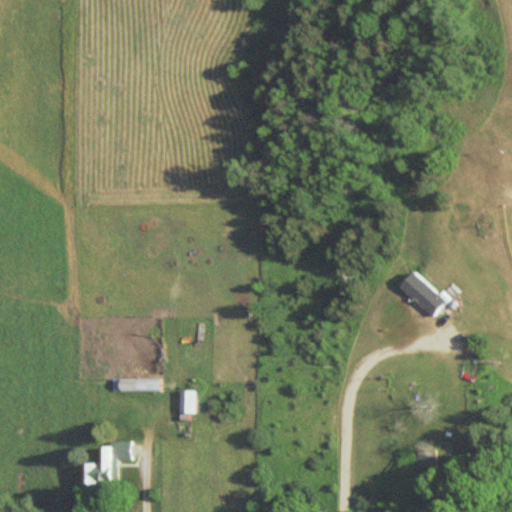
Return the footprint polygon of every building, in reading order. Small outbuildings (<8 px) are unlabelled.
[(441,317),(456,302),(423,269),(407,285),(441,317)] [(117,391),(168,391),(168,379),(117,379),(117,391)] [(184,414),(200,414),(200,390),(184,390),(184,414)] [(91,485),(127,485),(127,460),(140,460),(140,443),(107,443),(107,464),(91,464),(91,485)] [(442,479),(442,450),(423,450),(423,479),(442,479)]
